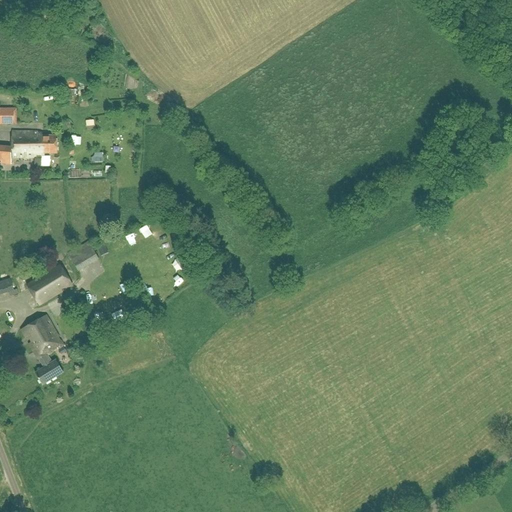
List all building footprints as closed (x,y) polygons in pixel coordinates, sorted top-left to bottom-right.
[(0,109),(0,123),(17,124),(17,109),(0,109)] [(12,158),(32,158),(35,158),(35,166),(42,166),(42,156),(45,156),(45,153),(57,153),(57,136),(42,136),(42,133),(38,133),(38,132),(12,132),(12,147),(0,146),(0,163),(11,164),(12,158)] [(137,228),(141,235),(150,231),(147,224),(137,228)] [(72,253),(77,267),(98,259),(93,245),(72,253)] [(72,285),(59,265),(27,285),(39,305),(72,285)] [(0,282),(0,294),(14,290),(10,279),(0,282)] [(56,360),(52,362),(48,355),(63,346),(46,316),(22,330),(26,337),(28,336),(32,342),(29,344),(38,359),(39,359),(44,368),(35,373),(42,385),(63,373),(56,360)]
